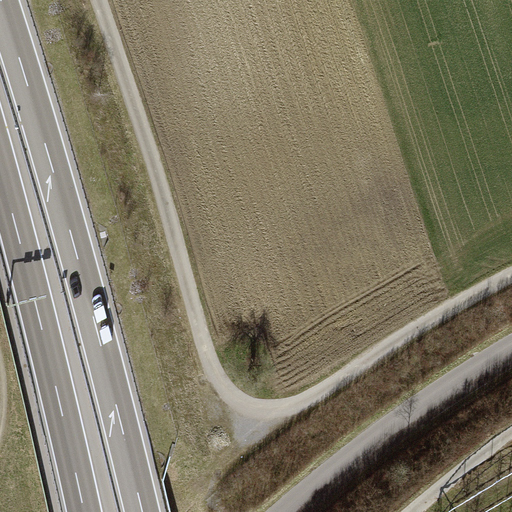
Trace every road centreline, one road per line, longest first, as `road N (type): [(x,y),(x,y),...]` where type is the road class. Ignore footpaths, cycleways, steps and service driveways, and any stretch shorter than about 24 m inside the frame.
road 1 (track): [(511,277),(310,403),(247,407),(213,366),(101,0)]
road 2 (trunk): [(144,511),(3,0)]
road 3 (trunk): [(0,161),(85,511)]
road 4 (tertiary): [(294,511),(407,421),(511,351)]
road 5 (track): [(418,511),(511,437)]
